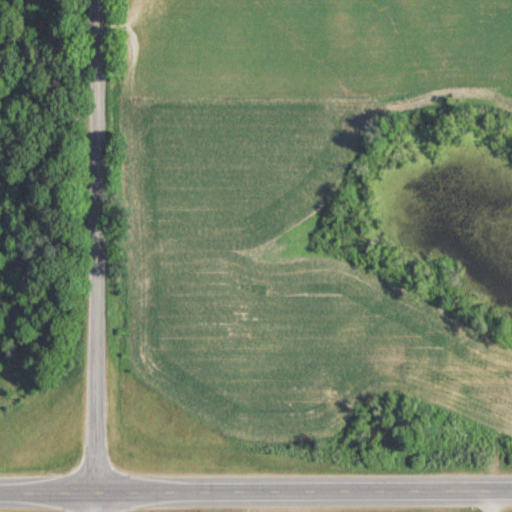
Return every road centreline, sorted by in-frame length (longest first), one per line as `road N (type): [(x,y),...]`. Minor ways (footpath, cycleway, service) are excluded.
road 1 (secondary): [(511,490),(0,491)]
road 2 (residential): [(93,511),(93,0)]
